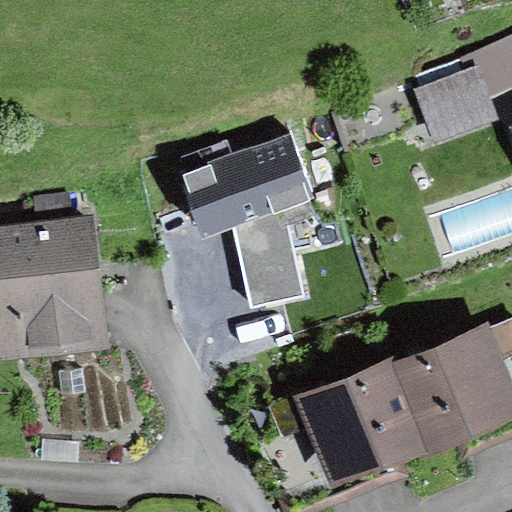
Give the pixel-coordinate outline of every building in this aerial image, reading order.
[(470,58),(414,80),(435,134),(494,111),(482,81),(511,68),(511,27),(465,45),(470,58)] [(292,119),(184,158),(201,219),(232,208),(252,299),(304,285),(278,192),(317,179),(292,119)] [(96,204),(0,216),(0,351),(113,337),(96,204)] [(487,304),(391,345),(427,434),(511,401),(511,363),(506,349),(511,347),(511,313),(494,321),(487,304)] [(391,345),(297,382),(301,390),(272,401),(284,431),(313,420),(333,471),(427,434),(391,345)]
